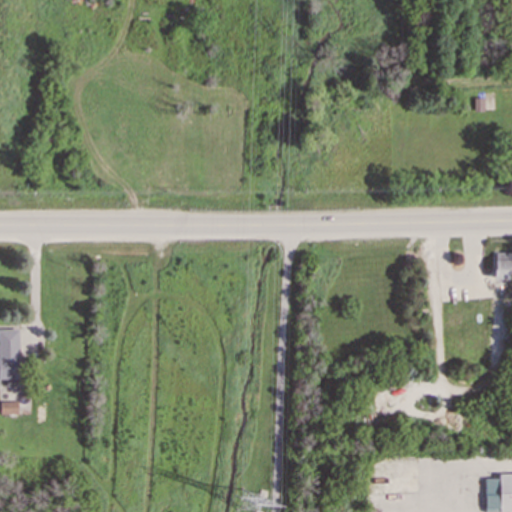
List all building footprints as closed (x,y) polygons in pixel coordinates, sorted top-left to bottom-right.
[(482,97),(472,97),(473,110),(483,110),(482,97)] [(511,252),(492,252),(492,278),(506,278),(507,271),(511,271),(511,252)] [(0,378),(4,378),(4,386),(18,385),(17,328),(0,328),(0,378)] [(0,412),(16,412),(16,401),(0,401),(0,412)] [(511,511),(511,472),(497,473),(497,478),(483,478),(483,511),(511,511)]
